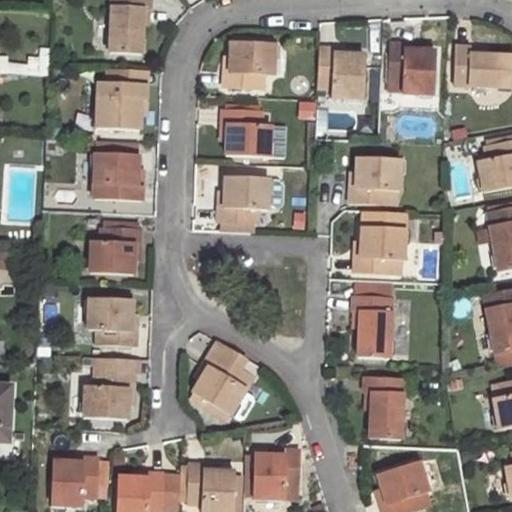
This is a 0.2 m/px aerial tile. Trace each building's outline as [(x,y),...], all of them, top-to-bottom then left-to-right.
[(148,55),(149,26),(150,9),(159,10),(159,0),(118,0),(117,55),(148,55)] [(150,9),(149,26),(158,27),(159,10),(150,9)] [(287,40),(246,40),(244,75),(236,75),(236,87),(278,89),(279,75),(285,75),(287,40)] [(335,49),(333,94),(348,94),(348,100),(377,102),(377,59),(354,58),(355,49),(335,49)] [(390,50),(388,95),(405,96),(404,102),(432,103),(434,61),(413,59),(413,51),(390,50)] [(472,65),(472,54),(471,51),(454,50),(452,95),(509,96),(510,66),(490,65),(472,65)] [(472,65),(490,65),(490,55),(472,54),(472,65)] [(115,93),(155,94),(155,73),(116,72),(115,93)] [(115,103),(115,93),(104,92),(104,103),(115,103)] [(155,94),(115,93),(115,103),(104,103),(104,131),(147,132),(148,108),(153,108),(154,102),(155,94)] [(314,120),(316,104),(298,102),(297,119),(314,120)] [(272,119),(233,118),(231,133),(240,133),(239,158),(282,159),(281,132),(272,132),(272,119)] [(487,172),(491,197),(511,192),(511,153),(495,158),(497,169),(487,172)] [(147,163),(105,161),(104,188),(113,187),(113,202),(153,203),(155,186),(148,185),(147,163)] [(451,170),(452,196),(468,195),(467,169),(451,170)] [(393,196),(406,196),(406,171),(364,171),(363,194),(358,194),(357,209),(392,210),(393,196)] [(278,187),(241,186),(239,211),(233,211),(232,227),(269,227),(270,213),(278,214),(278,187)] [(405,210),(406,196),(393,196),(392,210),(405,210)] [(511,270),(511,219),(497,223),(507,271),(511,270)] [(365,224),(364,240),(377,240),(377,225),(365,224)] [(397,266),(408,267),(409,240),(409,225),(377,225),(377,240),(364,240),(364,265),(362,265),(362,278),(396,279),(397,266)] [(101,244),(99,272),(144,273),(144,250),(149,250),(150,234),(111,234),(109,243),(101,244)] [(408,279),(408,267),(397,266),(396,279),(408,279)] [(511,357),(511,300),(497,303),(504,359),(511,357)] [(143,302),(100,301),(99,328),(108,328),(107,343),(148,344),(148,329),(142,330),(143,302)] [(357,305),(356,325),(368,325),(368,339),(368,356),(394,357),(395,306),(357,305)] [(368,325),(356,325),(355,339),(368,339),(368,325)] [(477,357),(490,356),(487,335),(474,337),(477,357)] [(261,360),(232,343),(217,365),(221,368),(203,398),(241,422),(268,378),(254,370),(261,360)] [(137,360),(107,359),(105,387),(92,388),(92,415),(139,416),(139,391),(147,391),(147,375),(137,374),(137,360)] [(156,361),(137,360),(137,374),(147,375),(156,375),(156,361)] [(370,386),(371,404),(380,404),(381,420),(381,443),(408,440),(405,385),(370,386)] [(0,440),(21,440),(24,388),(0,387),(0,440)] [(500,404),(506,436),(511,434),(511,387),(508,388),(510,404),(500,404)] [(203,398),(200,403),(239,426),(241,422),(203,398)] [(380,404),(371,404),(372,421),(381,420),(380,404)] [(308,490),(307,452),(293,451),(292,457),(266,459),(266,500),(292,499),(292,490),(308,490)] [(88,460),(63,462),(63,503),(90,501),(91,493),(105,493),(105,457),(88,456),(88,460)] [(221,466),(204,467),(204,504),(218,505),(218,511),(242,511),(244,474),(222,473),(221,466)] [(422,467),(385,478),(393,507),(387,508),(388,511),(426,511),(424,501),(431,499),(422,467)] [(190,471),(176,472),(177,509),(189,509),(190,471)] [(177,509),(176,472),(157,472),(156,475),(139,476),(138,511),(164,511),(164,509),(177,509)]
